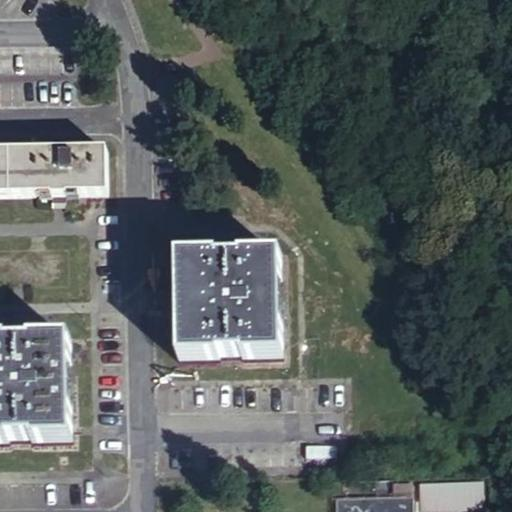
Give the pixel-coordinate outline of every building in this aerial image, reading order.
[(103,155),(0,156),(0,200),(48,200),(48,196),(63,196),(63,200),(104,199),(103,155)] [(277,262),(175,264),(177,365),(215,364),(215,362),(240,361),(240,364),(279,363),(277,262)] [(67,346),(0,347),(0,447),(5,448),(5,445),(30,445),(30,447),(68,447),(67,346)] [(421,487),(421,511),(484,511),(484,485),(421,487)] [(393,487),(394,502),(414,502),(414,487),(393,487)] [(339,511),(414,511),(414,502),(394,502),(340,503),(339,511)]
